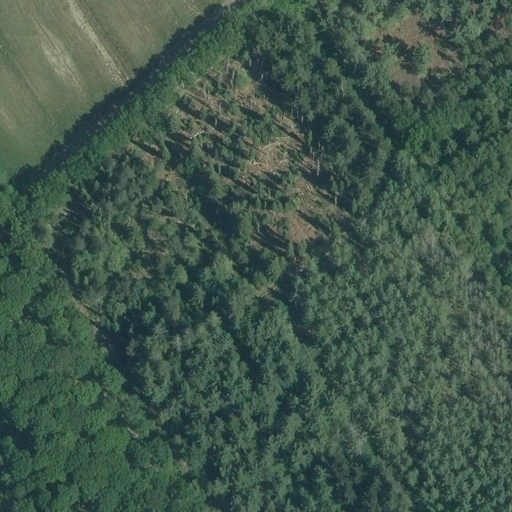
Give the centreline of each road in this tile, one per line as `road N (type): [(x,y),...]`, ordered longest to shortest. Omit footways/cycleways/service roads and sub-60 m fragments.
road 1 (track): [(232,0),(0,217)]
road 2 (track): [(187,511),(99,388)]
